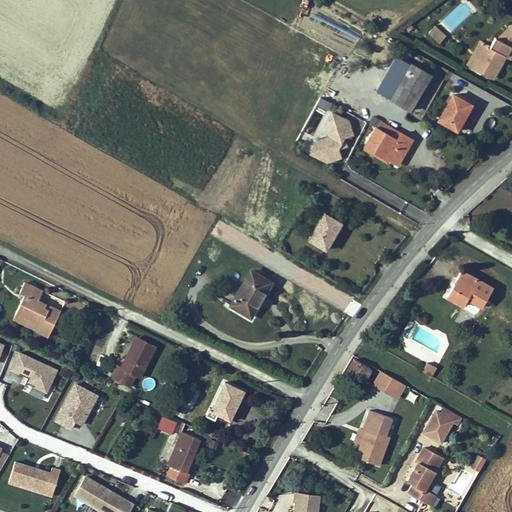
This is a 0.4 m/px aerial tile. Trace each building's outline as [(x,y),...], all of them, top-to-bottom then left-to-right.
[(439,42),(446,34),(434,23),(427,31),(439,42)] [(490,47),(488,45),(475,67),(494,78),(506,56),(511,47),(511,45),(511,25),(498,39),(496,37),(490,47)] [(468,64),(475,67),(488,45),(481,41),(468,64)] [(394,95),(406,74),(412,65),(400,58),(388,79),(390,79),(386,91),(394,95)] [(412,65),(406,74),(424,85),(430,75),(412,65)] [(391,100),(409,111),(424,85),(406,74),(394,95),(391,100)] [(457,131),(465,118),(472,105),(454,95),(439,120),(457,131)] [(318,96),(315,104),(327,110),(330,102),(318,96)] [(475,107),(472,105),(465,118),(468,120),(475,107)] [(315,135),(323,113),(313,109),(304,131),(315,135)] [(342,146),(355,120),(331,109),(309,154),(333,165),(342,146)] [(382,121),(378,128),(398,140),(401,133),(382,121)] [(376,127),(364,147),(386,159),(387,158),(398,164),(413,139),(401,133),(398,140),(378,128),(376,127)] [(341,223),(324,213),(309,239),(326,249),(341,223)] [(231,305),(251,317),(271,282),(251,270),(231,305)] [(457,279),(454,284),(453,283),(446,296),(463,306),(467,299),(480,307),(482,305),(485,299),(492,287),(461,270),(456,278),(457,279)] [(44,309),(46,304),(38,300),(43,291),(24,282),(20,292),(24,294),(16,314),(38,325),(36,329),(35,330),(49,336),(60,311),(49,306),(47,310),(44,309)] [(480,307),(467,299),(463,306),(476,314),(480,307)] [(13,319),(36,329),(38,325),(16,314),(13,319)] [(132,387),(137,375),(152,345),(137,337),(122,368),(117,366),(112,377),(132,387)] [(137,375),(140,377),(155,347),(152,345),(137,375)] [(57,371),(20,353),(13,370),(26,376),(23,381),(47,393),(57,371)] [(360,359),(371,365),(373,361),(362,355),(360,359)] [(354,359),(347,371),(364,381),(371,369),(369,368),(358,362),(354,359)] [(358,362),(369,368),(371,365),(360,359),(358,362)] [(426,360),(421,370),(431,376),(436,366),(426,360)] [(61,366),(59,374),(68,377),(70,369),(61,366)] [(374,385),(400,400),(408,386),(382,371),(374,385)] [(205,415),(214,419),(215,418),(217,414),(222,416),(230,420),(244,391),(225,382),(212,409),(209,407),(205,415)] [(177,398),(188,403),(195,388),(185,383),(177,398)] [(98,396),(75,385),(57,420),(70,427),(75,419),(83,423),(90,409),(97,413),(103,402),(96,398),(98,396)] [(190,412),(201,391),(195,388),(188,403),(177,398),(170,411),(180,416),(183,409),(190,412)] [(410,390),(406,398),(422,406),(426,399),(410,390)] [(461,424),(464,418),(446,408),(444,413),(439,410),(426,432),(444,442),(456,421),(461,424)] [(122,422),(127,413),(119,409),(114,418),(122,422)] [(390,436),(396,420),(373,411),(365,432),(368,433),(359,457),(381,465),(392,437),(390,436)] [(171,434),(176,421),(162,415),(157,428),(171,434)] [(200,440),(181,432),(167,465),(171,467),(167,477),(185,484),(189,474),(186,473),(191,461),(189,460),(191,455),(193,456),(200,440)] [(200,442),(216,447),(218,440),(202,435),(200,442)] [(415,483),(410,492),(426,500),(431,491),(448,460),(425,447),(417,461),(419,463),(422,464),(419,470),(416,468),(410,479),(415,483)] [(478,456),(472,466),(480,471),(486,460),(478,456)] [(52,471),(19,460),(13,481),(54,494),(61,468),(54,466),(52,471)] [(125,511),(132,501),(85,473),(72,492),(106,511),(125,511)] [(433,504),(438,495),(431,491),(426,500),(433,504)] [(316,511),(319,496),(296,494),(295,503),(297,503),(295,511),(316,511)]
